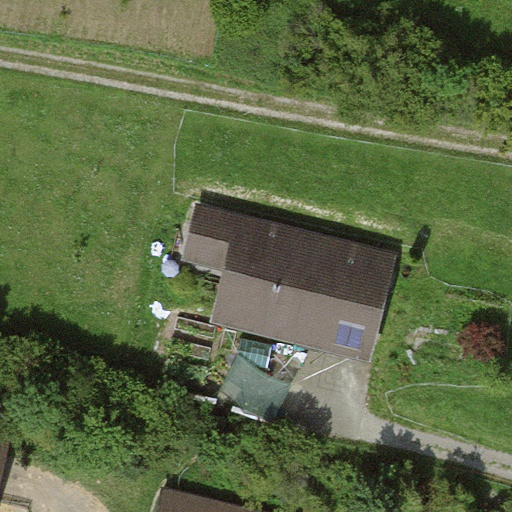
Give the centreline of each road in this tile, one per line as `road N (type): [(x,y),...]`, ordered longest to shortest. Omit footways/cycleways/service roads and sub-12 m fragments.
road 1 (track): [(0,61),(511,150)]
road 2 (track): [(511,460),(262,391)]
